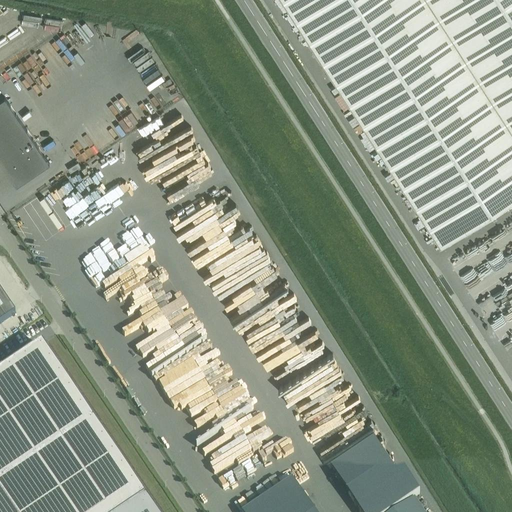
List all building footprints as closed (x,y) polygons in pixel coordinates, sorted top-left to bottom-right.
[(511,199),(511,0),(282,0),(440,246),(511,199)] [(0,161),(16,186),(50,163),(5,97),(0,100),(0,161)] [(454,263),(504,351),(511,346),(511,317),(511,316),(505,320),(502,314),(497,317),(463,257),(454,263)] [(0,324),(15,314),(0,291),(0,324)] [(153,511),(42,348),(0,376),(0,511),(153,511)] [(332,355),(315,365),(328,389),(347,378),(341,368),(329,375),(325,369),(337,362),(332,355)] [(239,374),(234,376),(215,362),(178,410),(183,425),(212,388),(207,412),(218,421),(198,428),(204,433),(196,436),(202,451),(205,450),(210,463),(245,450),(248,453),(213,465),(215,470),(278,447),(273,432),(259,438),(266,429),(254,427),(259,420),(249,418),(257,408),(236,392),(239,374)] [(328,401),(356,390),(352,380),(324,391),(328,401)] [(293,401),(296,411),(305,409),(303,399),(293,401)] [(351,420),(355,429),(376,420),(372,410),(351,420)] [(310,411),(303,414),(308,423),(315,420),(313,415),(312,415),(310,411)] [(250,461),(241,467),(248,477),(245,478),(239,468),(230,473),(237,484),(231,488),(235,494),(261,478),(250,461)] [(262,471),(264,475),(272,471),(270,467),(262,471)] [(421,511),(414,500),(396,511),(421,511)]
